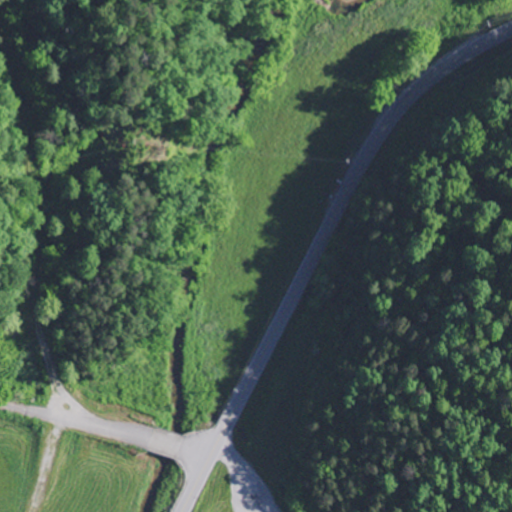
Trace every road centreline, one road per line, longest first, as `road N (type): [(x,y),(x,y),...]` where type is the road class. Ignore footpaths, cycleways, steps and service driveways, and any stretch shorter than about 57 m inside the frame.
road 1 (secondary): [(511,30),(435,77),(384,131),(181,511)]
road 2 (track): [(74,424),(54,386),(41,311),(46,231),(0,84)]
road 3 (residential): [(213,451),(74,424)]
